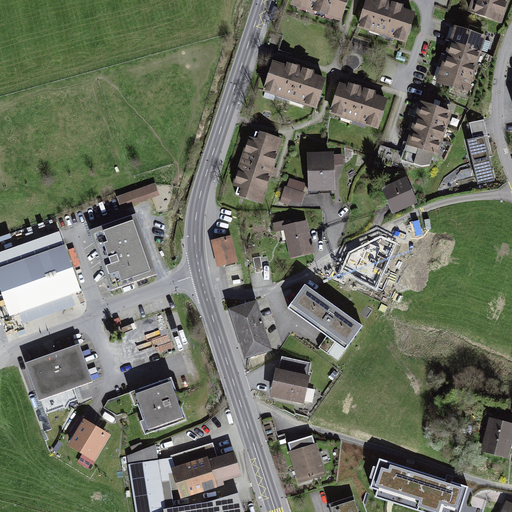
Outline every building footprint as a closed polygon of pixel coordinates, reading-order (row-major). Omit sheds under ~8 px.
[(291,0),(290,5),(347,23),(353,0),(291,0)] [(387,0),(366,0),(358,28),(409,44),(420,10),(387,0)] [(469,0),(466,10),(503,22),(509,0),(469,0)] [(454,25),(436,83),(472,94),(490,36),(454,25)] [(273,59),(262,91),(320,110),(331,78),(273,59)] [(390,98),(340,81),(329,113),(379,130),(390,98)] [(424,101),(410,145),(441,155),(456,111),(424,101)] [(250,126),(232,192),(271,202),(288,136),(250,126)] [(490,132),(468,138),(480,184),(502,178),(490,132)] [(332,154),(302,157),(307,196),(336,193),(332,154)] [(405,177),(377,192),(390,217),(418,203),(405,177)] [(153,188),(117,200),(121,211),(157,198),(153,188)] [(303,193),(285,189),(282,206),(300,210),(303,193)] [(135,218),(89,234),(110,292),(156,276),(135,218)] [(311,221),(281,228),(288,260),(318,254),(311,221)] [(0,240),(0,253),(15,251),(12,237),(0,240)] [(231,237),(210,241),(216,267),(237,263),(231,237)] [(63,246),(0,269),(0,301),(6,318),(79,291),(63,246)] [(391,263),(360,249),(349,274),(380,287),(391,263)] [(253,259),(255,274),(263,273),(261,258),(253,259)] [(297,287),(282,310),(340,349),(355,326),(297,287)] [(266,300),(234,308),(247,358),(279,350),(266,300)] [(176,352),(189,348),(184,329),(170,333),(176,352)] [(75,347),(23,366),(36,402),(88,383),(75,347)] [(277,372),(272,400),(304,406),(310,378),(307,378),(310,364),(283,359),(280,373),(277,372)] [(101,397),(108,415),(134,406),(142,430),(186,415),(171,373),(101,397)] [(111,433),(85,418),(70,444),(96,459),(111,433)] [(511,425),(491,420),(481,454),(508,461),(511,448),(511,425)] [(312,438),(289,445),(292,453),(289,454),(298,483),(325,475),(315,445),(314,445),(312,438)] [(210,446),(171,459),(182,492),(239,473),(233,454),(214,460),(210,446)] [(155,454),(130,458),(138,511),(244,511),(237,493),(209,503),(174,508),(170,482),(160,484),(155,454)] [(380,459),(371,487),(449,511),(458,511),(466,486),(380,459)] [(357,511),(353,499),(330,507),(331,511),(357,511)] [(511,511),(511,505),(506,503),(502,511),(511,511)]
